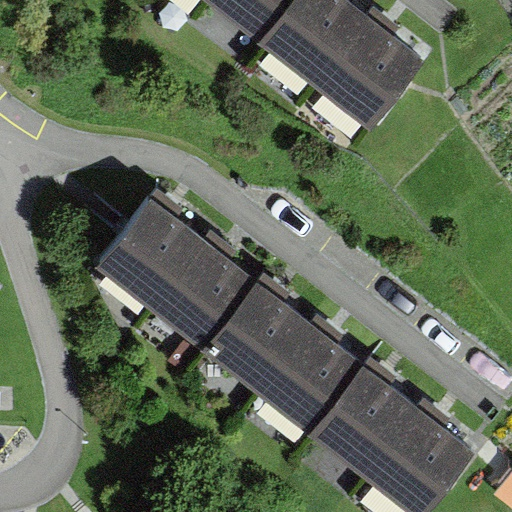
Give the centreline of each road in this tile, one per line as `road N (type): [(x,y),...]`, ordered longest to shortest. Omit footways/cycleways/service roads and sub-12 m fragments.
road 1 (residential): [(0,138),(142,156),(201,179),(494,407)]
road 2 (residential): [(0,203),(60,380),(69,441),(62,462),(37,487),(0,498)]
